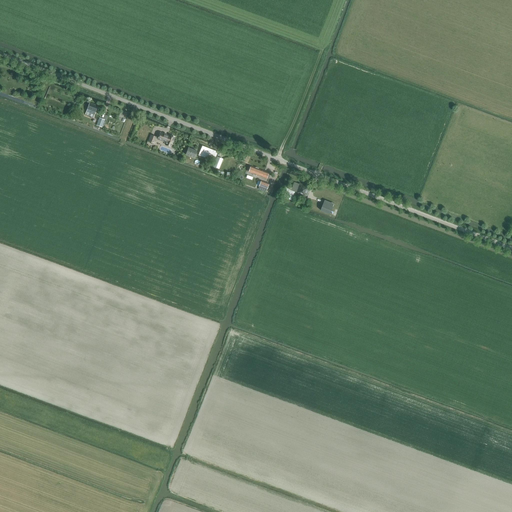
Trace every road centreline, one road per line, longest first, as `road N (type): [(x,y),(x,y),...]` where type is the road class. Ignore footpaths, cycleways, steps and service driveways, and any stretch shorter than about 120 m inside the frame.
road 1 (unclassified): [(511,249),(0,54)]
road 2 (track): [(341,0),(279,160)]
